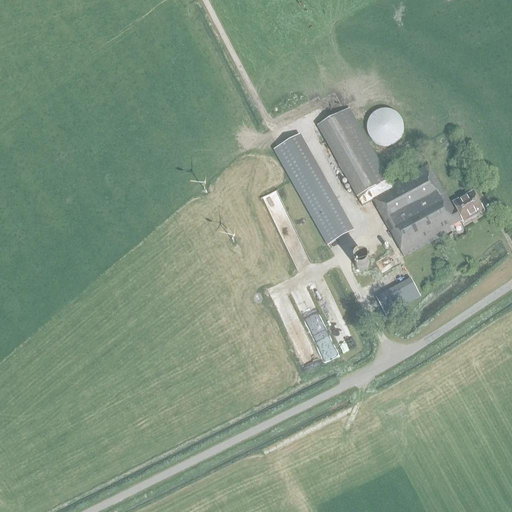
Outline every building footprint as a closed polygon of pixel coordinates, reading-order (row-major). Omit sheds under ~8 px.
[(391,185),(350,110),(318,127),(357,199),(368,193),(403,257),(451,231),(449,228),(462,221),(463,223),(483,212),(473,194),(453,204),(456,210),(454,211),(428,165),(391,185)] [(327,246),(347,235),(353,232),(330,191),(300,137),(293,140),(274,151),(327,246)] [(262,197),(270,215),(286,208),(278,190),(262,197)] [(411,280),(374,295),(382,314),(418,299),(411,280)] [(337,341),(344,355),(353,350),(346,337),(337,341)]
